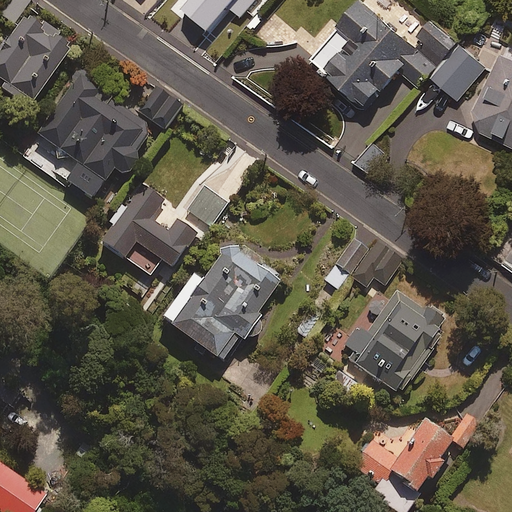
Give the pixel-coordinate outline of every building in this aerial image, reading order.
[(29,0),(5,0),(0,7),(0,15),(12,25),(29,0)] [(198,0),(217,17),(232,0),(198,0)] [(432,77),(461,45),(431,19),(424,26),(394,0),(359,0),(337,25),(341,28),(313,59),(365,106),(398,70),(421,90),(432,77)] [(71,47),(25,14),(0,48),(0,81),(4,84),(0,88),(28,108),(71,47)] [(231,46),(208,25),(191,43),(214,64),(231,46)] [(461,45),(432,77),(457,100),(486,68),(461,45)] [(472,115),(479,133),(511,147),(511,49),(502,46),(472,115)] [(106,97),(78,77),(36,137),(78,167),(67,183),(91,200),(113,168),(121,174),(150,133),(104,100),(106,97)] [(181,106),(155,89),(139,113),(166,130),(181,106)] [(140,186),(100,243),(128,262),(139,247),(171,269),(195,234),(176,221),(167,232),(150,220),(163,202),(140,186)] [(226,205),(204,188),(187,211),(209,228),(226,205)] [(372,251),(353,238),(334,265),(367,288),(373,279),(385,287),(402,262),(377,245),(372,251)] [(160,320),(220,364),(239,338),(249,345),(267,321),(256,313),(280,281),(229,242),(201,279),(195,274),(160,320)] [(511,249),(502,264),(511,270),(511,249)] [(348,277),(333,266),(322,281),(337,292),(348,277)] [(440,329),(447,319),(427,305),(423,310),(394,288),(363,331),(356,326),(337,351),(405,401),(429,367),(425,364),(447,335),(440,329)] [(307,312),(294,332),(307,340),(319,321),(307,312)] [(480,425),(466,415),(449,438),(424,420),(396,459),(373,442),(355,466),(379,484),(371,496),(392,511),(406,511),(415,501),(412,498),(426,479),(430,481),(442,464),(437,461),(452,442),(462,449),(480,425)] [(33,511),(45,496),(0,465),(0,511),(33,511)]
